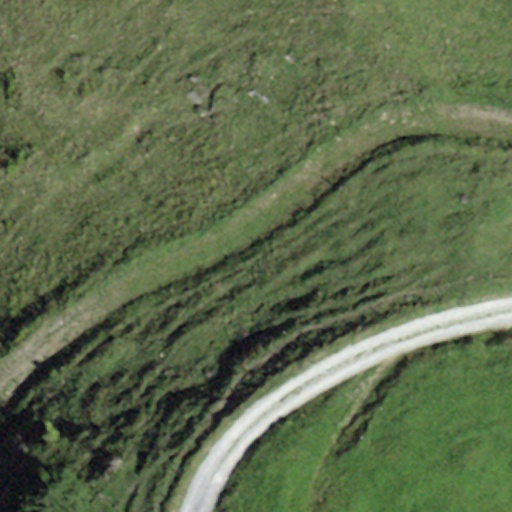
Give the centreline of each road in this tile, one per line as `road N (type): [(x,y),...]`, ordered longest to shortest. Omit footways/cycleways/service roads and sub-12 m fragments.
road 1 (track): [(0,384),(82,310),(255,217),(389,117),(511,118)]
road 2 (track): [(511,310),(369,350),(307,388),(235,440),(196,511)]
road 3 (track): [(414,333),(323,439),(303,480),(300,511)]
